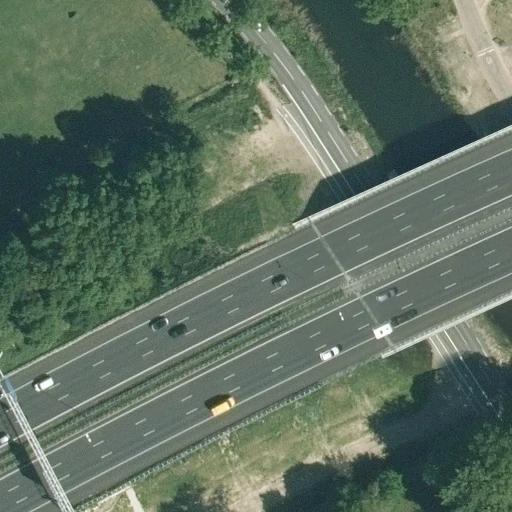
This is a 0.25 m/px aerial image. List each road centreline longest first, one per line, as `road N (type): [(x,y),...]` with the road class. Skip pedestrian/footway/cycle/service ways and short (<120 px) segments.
road 1 (motorway): [(0,505),(511,250)]
road 2 (motorway): [(511,171),(0,425)]
road 3 (secondary): [(511,417),(291,76),(226,0)]
